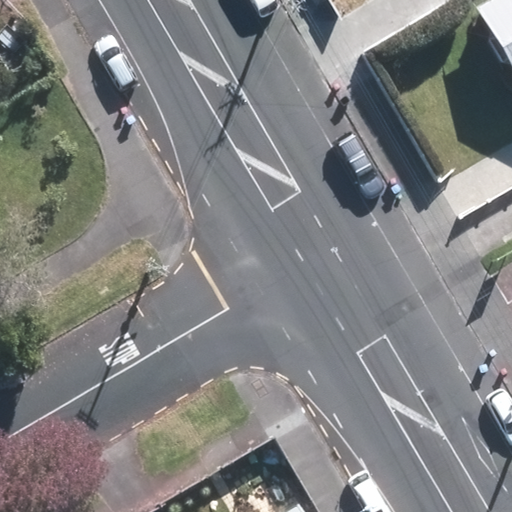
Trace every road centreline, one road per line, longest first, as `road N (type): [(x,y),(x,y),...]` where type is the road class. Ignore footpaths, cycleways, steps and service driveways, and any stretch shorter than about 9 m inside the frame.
road 1 (residential): [(0,442),(315,255)]
road 2 (secondary): [(315,255),(469,511)]
road 3 (secondary): [(167,0),(315,255)]
